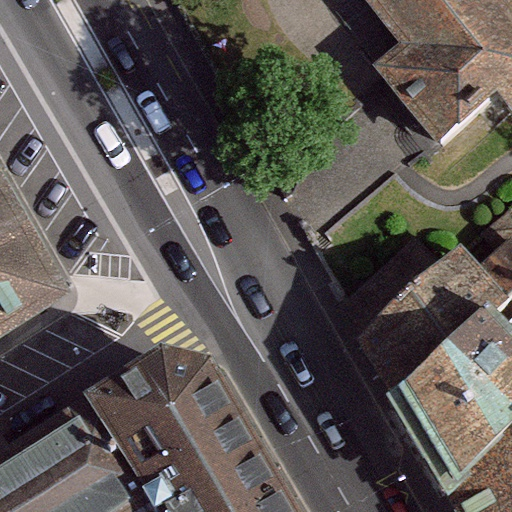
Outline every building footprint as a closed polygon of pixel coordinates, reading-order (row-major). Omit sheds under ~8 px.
[(511,41),(477,0),(329,0),(393,74),(366,97),(432,175),(486,130),(507,155),(511,150),(511,41)] [(511,235),(486,262),(511,289),(511,235)] [(0,375),(59,337),(0,237),(0,375)] [(362,344),(401,396),(489,323),(511,304),(511,289),(486,262),(469,243),(362,344)] [(458,511),(464,511),(511,470),(511,351),(489,323),(401,396),(458,511)] [(255,511),(193,413),(147,402),(68,451),(105,511),(255,511)] [(0,511),(105,511),(68,451),(0,493),(0,511)] [(511,511),(511,470),(464,511),(511,511)]
